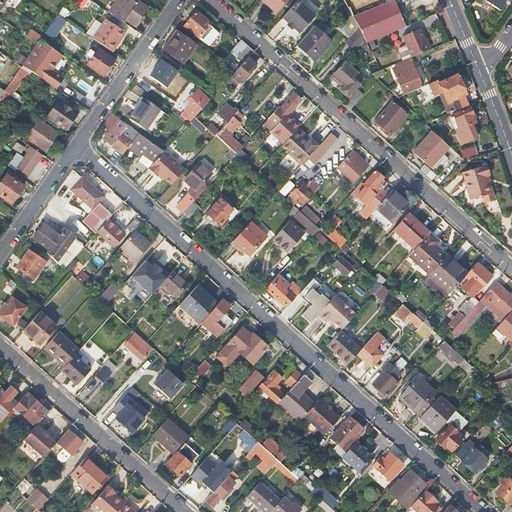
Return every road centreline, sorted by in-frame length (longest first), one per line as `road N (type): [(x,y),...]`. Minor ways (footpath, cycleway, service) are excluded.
road 1 (residential): [(76,144),(484,511)]
road 2 (unclassified): [(211,0),(511,267)]
road 3 (unclassified): [(185,511),(0,345)]
road 4 (unclassified): [(76,144),(178,0)]
road 5 (unclassified): [(0,254),(76,144)]
